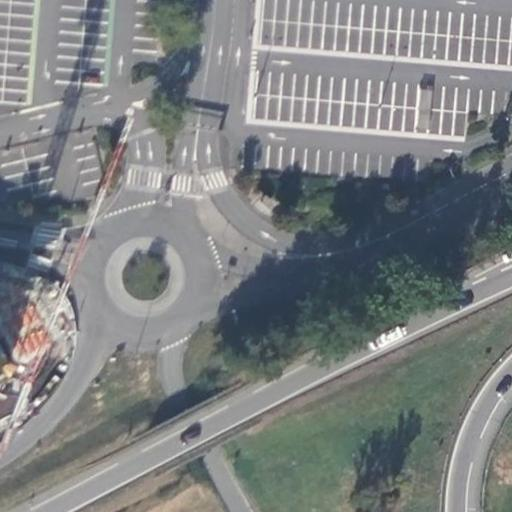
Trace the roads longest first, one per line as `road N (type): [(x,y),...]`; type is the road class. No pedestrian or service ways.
road 1 (trunk): [(510,275),(44,511)]
road 2 (tertiary): [(511,169),(318,265),(277,269),(201,249)]
road 3 (tertiary): [(197,309),(362,278),(511,205)]
road 4 (trunk): [(242,511),(171,381),(184,325)]
road 5 (trunk): [(100,318),(84,367),(63,398),(0,457)]
road 6 (trunk): [(461,511),(470,442),(511,371)]
road 7 (tertiary): [(201,249),(160,216),(132,216),(99,235)]
